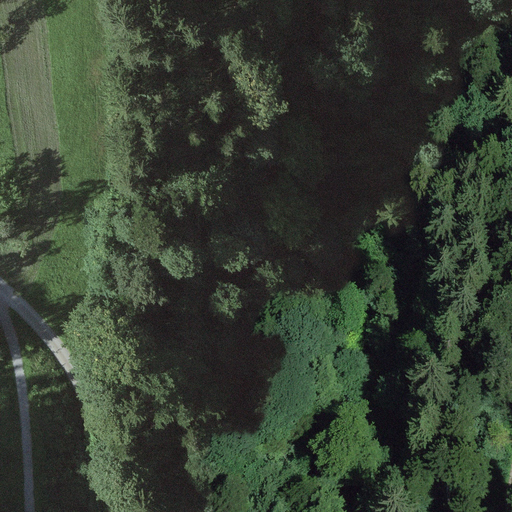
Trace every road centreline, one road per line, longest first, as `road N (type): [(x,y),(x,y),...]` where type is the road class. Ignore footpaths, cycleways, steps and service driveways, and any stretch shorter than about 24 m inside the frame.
road 1 (unclassified): [(129,511),(60,353),(0,289)]
road 2 (track): [(0,307),(29,407),(36,511)]
